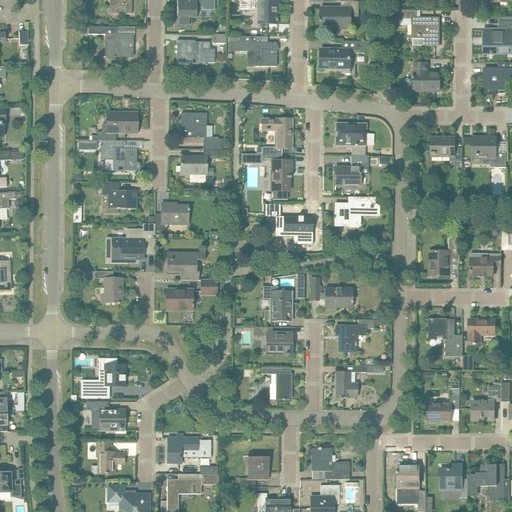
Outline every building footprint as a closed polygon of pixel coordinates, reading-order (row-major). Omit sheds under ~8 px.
[(112,0),(112,12),(123,12),(123,14),(131,14),(132,4),(131,4),(130,0),(112,0)] [(186,22),(186,17),(196,18),(196,0),(177,0),(177,17),(178,17),(178,22),(179,23),(185,23),(186,22)] [(239,0),(250,0),(250,10),(258,10),(258,12),(258,24),(267,24),(277,24),(277,21),(277,18),(277,13),(277,8),(277,0),(239,0)] [(355,2),(341,2),(341,9),(331,8),(321,8),(321,19),(320,19),(320,22),(321,22),(321,28),(331,28),(351,29),(351,17),(359,17),(359,2),(355,2)] [(402,11),(402,19),(413,19),(413,45),(439,46),(440,28),(437,28),(437,22),(440,22),(440,17),(430,17),(417,17),(417,10),(403,10),(402,11)] [(402,19),(402,11),(388,11),(388,21),(402,21),(402,19)] [(498,30),(484,30),(484,54),(494,54),(503,54),(505,54),(505,50),(511,49),(511,18),(498,19),(498,30)] [(83,27),(82,35),(88,35),(105,35),(105,40),(105,41),(109,41),(109,46),(108,57),(113,57),(113,58),(115,58),(115,57),(132,57),(133,35),(123,35),(118,34),(118,28),(88,27),(83,27)] [(19,32),(20,46),(28,45),(28,31),(19,32)] [(226,35),(212,34),(212,43),(226,44),(226,35)] [(228,36),(228,42),(239,43),(239,45),(239,51),(247,51),(255,52),(254,67),(261,67),(276,67),(277,51),(275,51),(275,46),(277,46),(277,43),(267,43),(255,43),(255,37),(239,37),(228,36)] [(214,61),(214,51),(214,48),(210,48),(210,42),(186,42),(186,41),(176,41),(176,63),(191,63),(191,64),(194,64),(194,61),(214,61)] [(321,49),(320,69),(350,69),(350,53),(366,53),(366,42),(342,42),(342,49),(321,49)] [(511,62),(498,63),(498,69),(484,69),(484,77),(484,91),(507,91),(507,81),(511,80),(511,62)] [(414,92),(422,92),(440,92),(440,73),(427,73),(427,63),(414,63),(414,73),(414,92)] [(100,141),(116,141),(116,133),(137,133),(137,113),(128,113),(128,115),(108,115),(108,113),(107,113),(107,123),(107,132),(97,132),(97,136),(97,141),(100,141)] [(221,139),(218,139),(218,138),(206,138),(206,114),(193,114),(193,115),(189,115),(189,114),(181,114),(181,138),(203,138),(203,150),(221,150),(221,139)] [(279,149),(282,149),(292,149),(292,120),(262,119),(262,129),(280,130),(279,149)] [(336,137),(336,145),(346,146),(351,146),(351,156),(365,156),(366,134),(366,125),(355,125),(355,124),(336,124),(336,134),(336,137)] [(450,157),(450,160),(450,164),(462,165),(462,148),(454,148),(454,137),(450,137),(450,138),(432,138),(432,137),(431,137),(431,157),(450,157)] [(506,168),(506,163),(506,153),(496,153),(496,138),(487,138),(482,138),(472,138),(472,158),(491,158),(490,168),(506,168)] [(116,141),(100,141),(100,159),(116,160),(116,171),(126,171),(136,171),(136,162),(135,162),(135,149),(124,149),(124,141),(116,141)] [(88,142),(78,142),(78,150),(88,150),(88,142)] [(221,150),(203,150),(203,158),(191,158),(181,157),(180,175),(189,176),(189,179),(206,179),(206,176),(207,176),(207,158),(229,158),(229,150),(221,150)] [(0,162),(11,162),(10,152),(0,152),(0,162)] [(250,155),(241,155),(241,164),(249,164),(250,155)] [(277,155),(262,155),(261,162),(272,162),(272,191),(289,191),(289,178),(291,178),(291,176),(289,176),(289,172),(291,172),(291,161),(281,161),(281,155),(277,155)] [(335,168),(335,186),(345,186),(360,186),(360,168),(360,164),(368,164),(368,156),(365,156),(351,156),(351,164),(351,168),(345,168),(335,168)] [(222,185),(219,185),(219,189),(227,189),(228,178),(224,178),(224,183),(222,183),(222,185)] [(103,183),(103,195),(102,195),(101,213),(119,213),(119,209),(136,209),(136,191),(118,191),(118,183),(103,183)] [(0,208),(3,209),(3,208),(9,208),(9,199),(16,199),(16,193),(0,193),(0,208)] [(335,222),(345,222),(347,222),(347,227),(360,227),(360,205),(375,205),(375,198),(352,198),(352,204),(335,204),(335,216),(334,216),(334,218),(335,218),(335,222)] [(155,214),(155,224),(155,229),(164,229),(164,225),(188,225),(188,206),(176,206),(176,204),(161,204),(161,211),(163,211),(163,214),(155,214)] [(280,205),(265,204),(265,217),(280,218),(280,205)] [(313,236),(313,227),(313,217),(298,217),(298,219),(294,219),(294,217),(284,217),(283,236),(313,236)] [(112,250),(112,260),(128,260),(128,256),(134,256),(134,260),(143,260),(143,254),(154,254),(155,244),(155,234),(155,229),(155,224),(143,224),(143,230),(127,230),(127,239),(112,239),(112,250)] [(511,232),(503,233),(503,249),(511,248),(511,232)] [(453,252),(439,252),(429,252),(429,276),(449,276),(449,265),(459,265),(459,238),(453,238),(453,252)] [(167,253),(166,260),(166,273),(180,273),(180,281),(199,281),(199,261),(205,261),(205,253),(179,253),(167,253)] [(480,276),(480,275),(485,275),(485,276),(493,276),(493,266),(501,267),(501,255),(471,255),(471,276),(480,276)] [(0,290),(11,290),(10,262),(0,262),(0,290)] [(113,272),(103,272),(94,272),(94,279),(104,279),(104,295),(101,295),(101,303),(117,303),(117,304),(119,304),(122,303),(122,292),(122,288),(122,279),(112,279),(113,272)] [(319,279),(310,279),(310,301),(319,301),(319,300),(325,300),(325,308),(352,308),(352,303),(353,303),(353,301),(352,301),(352,289),(326,289),(326,294),(319,294),(319,279)] [(216,281),(201,281),(201,291),(216,292),(216,281)] [(284,292),(277,292),(277,287),(263,287),(263,298),(269,298),(269,321),(273,321),(283,322),(283,314),(291,314),(291,304),(296,304),(296,303),(292,303),(292,294),(284,294),(284,292)] [(166,311),(176,311),(177,311),(177,307),(192,307),(192,290),(166,289),(166,311)] [(428,340),(429,340),(429,337),(444,337),(444,357),(462,357),(462,372),(473,372),(473,357),(462,357),(463,349),(463,337),(454,337),(455,320),(445,320),(445,322),(440,321),(440,320),(428,320),(428,340)] [(494,335),(494,330),(495,320),(481,320),(481,321),(478,321),(478,320),(469,320),(468,335),(469,335),(469,345),(480,346),(480,335),(494,335)] [(358,326),(346,326),(336,326),(336,336),(340,335),(340,340),(339,340),(339,352),(356,352),(356,336),(365,336),(365,329),(374,329),(374,321),(358,321),(358,326)] [(267,355),(282,355),(292,355),(292,334),(272,334),(272,328),(262,328),(254,328),(254,337),(267,337),(267,355)] [(98,381),(81,381),(81,398),(109,398),(109,386),(124,386),(124,381),(123,381),(123,376),(124,376),(124,365),(116,365),(117,359),(106,359),(106,373),(98,373),(98,381)] [(281,369),(262,369),(262,375),(274,375),(277,375),(277,385),(271,385),(270,398),(270,399),(282,399),(282,401),(284,401),(285,400),(285,399),(291,400),(291,374),(281,374),(281,369)] [(359,397),(359,387),(359,383),(352,383),(352,373),(335,373),(335,387),(335,398),(340,398),(340,399),(343,399),(343,398),(350,398),(350,397),(359,397)] [(501,402),(501,387),(488,387),(488,401),(471,401),(471,421),(494,421),(494,402),(501,402)] [(450,404),(438,404),(428,404),(428,412),(427,412),(427,415),(428,415),(428,421),(451,421),(451,410),(459,410),(459,395),(450,395),(450,404)] [(93,426),(99,426),(99,430),(124,430),(124,415),(124,410),(108,410),(108,402),(98,402),(86,402),(86,411),(93,411),(93,426)] [(168,464),(178,464),(180,464),(181,450),(198,451),(198,438),(184,438),(183,435),(177,435),(176,438),(168,438),(168,464)] [(110,443),(97,443),(97,450),(98,450),(98,474),(114,474),(114,464),(124,464),(124,455),(114,455),(114,453),(110,453),(110,450),(110,443)] [(312,449),(312,458),(312,472),(325,472),(325,480),(350,480),(349,462),(332,462),(332,449),(321,449),(321,448),(318,448),(318,449),(312,449)] [(239,487),(245,487),(255,487),(255,479),(267,479),(267,471),(268,465),(268,457),(248,456),(248,479),(239,479),(239,487)] [(398,489),(408,489),(419,489),(419,465),(411,465),(411,467),(398,467),(398,472),(396,472),(396,474),(398,474),(398,489)] [(468,496),(467,479),(461,479),(461,465),(453,465),(453,469),(450,469),(450,468),(447,468),(447,469),(440,469),(440,479),(440,490),(460,491),(460,499),(468,499),(468,496)] [(482,475),(468,475),(468,479),(468,496),(477,496),(477,487),(489,487),(489,496),(491,496),(491,500),(504,500),(504,496),(504,476),(504,466),(482,465),(482,475)] [(199,467),(199,475),(217,475),(217,467),(199,467)] [(0,476),(0,493),(11,493),(11,497),(21,499),(20,480),(18,480),(17,471),(5,471),(5,476),(0,476)] [(217,475),(199,475),(178,475),(178,481),(168,481),(167,502),(161,502),(160,511),(177,511),(178,491),(191,491),(191,494),(200,494),(200,483),(217,483),(217,475)] [(123,486),(113,486),(107,486),(107,500),(119,500),(118,511),(149,511),(149,495),(123,494),(123,486)] [(311,497),(312,509),(306,509),(312,509),(311,511),(331,511),(332,504),(339,504),(339,486),(320,486),(320,496),(311,497)] [(266,499),(266,500),(259,500),(259,509),(266,510),(265,511),(299,511),(299,509),(289,509),(289,499),(266,499)]
